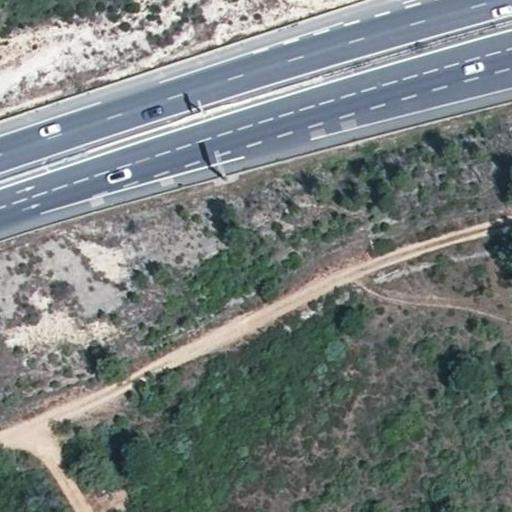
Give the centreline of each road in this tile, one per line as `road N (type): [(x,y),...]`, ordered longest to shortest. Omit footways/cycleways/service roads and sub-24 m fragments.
road 1 (motorway): [(505,0),(0,157)]
road 2 (motorway): [(0,207),(495,50)]
road 3 (track): [(0,446),(350,275)]
road 4 (track): [(350,275),(397,302),(471,310),(511,324)]
road 5 (track): [(350,275),(437,239),(511,222)]
